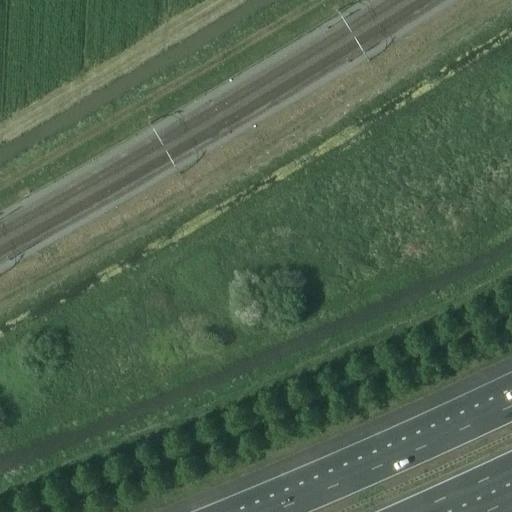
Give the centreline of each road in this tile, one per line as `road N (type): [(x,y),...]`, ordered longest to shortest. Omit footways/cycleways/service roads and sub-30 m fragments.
road 1 (track): [(316,0),(0,185)]
road 2 (motorway): [(511,405),(273,511)]
